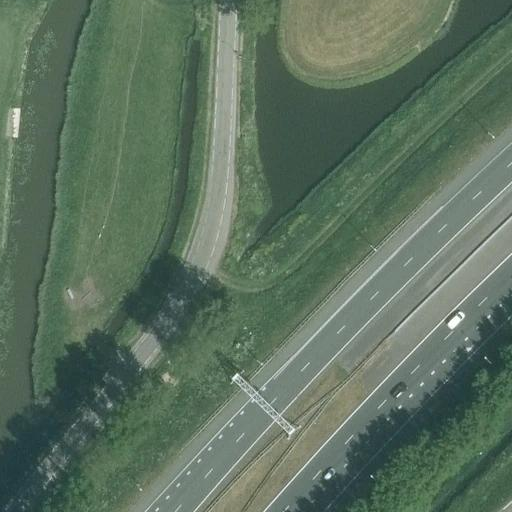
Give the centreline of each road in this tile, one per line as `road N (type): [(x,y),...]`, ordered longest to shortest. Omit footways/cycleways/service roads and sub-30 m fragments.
road 1 (tertiary): [(15,511),(195,277),(220,191),(231,0)]
road 2 (motorway): [(511,166),(281,394),(177,511)]
road 3 (motorway): [(288,511),(405,380),(511,277)]
